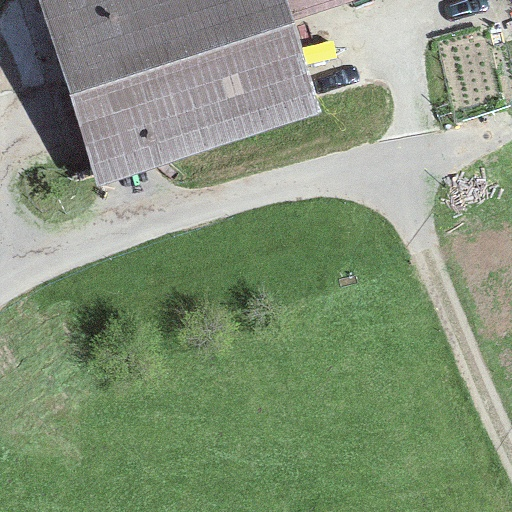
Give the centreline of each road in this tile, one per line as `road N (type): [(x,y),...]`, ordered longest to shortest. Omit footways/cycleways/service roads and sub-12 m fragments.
road 1 (unclassified): [(355,177),(312,178),(70,246),(0,287)]
road 2 (unclassified): [(355,177),(404,206),(511,455)]
